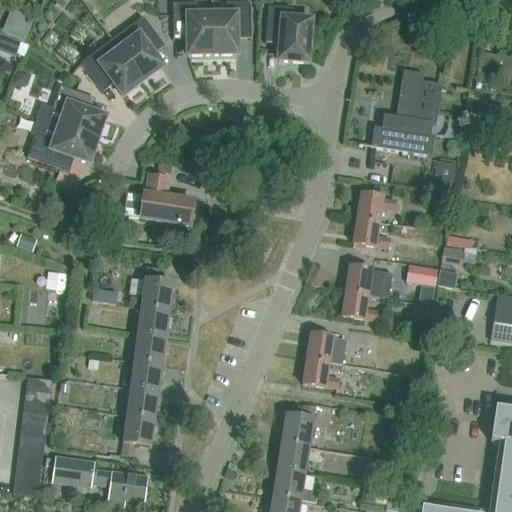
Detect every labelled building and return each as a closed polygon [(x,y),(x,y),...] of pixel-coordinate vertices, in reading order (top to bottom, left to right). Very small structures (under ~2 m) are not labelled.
[(226,17),(211,17),(211,57),(235,57),(235,41),(250,41),(250,4),(225,4),(226,17)] [(211,57),(211,17),(196,17),(196,5),(172,5),(172,41),(187,41),(187,57),(211,57)] [(267,9),(264,45),(279,46),(278,63),(306,65),(310,23),(291,22),(292,11),(267,9)] [(0,36),(22,45),(31,21),(8,12),(0,32),(0,36)] [(111,41),(142,83),(161,69),(152,57),(164,48),(142,18),(111,41)] [(111,41),(99,50),(79,65),(101,94),(113,85),(123,98),(142,83),(111,41)] [(19,47),(11,44),(5,57),(14,60),(19,47)] [(476,75),(511,81),(511,59),(479,54),(476,75)] [(423,77),(402,74),(394,120),(383,118),(383,120),(386,120),(384,131),(373,129),(369,150),(429,160),(433,139),(428,138),(430,127),(435,128),(441,88),(422,85),(423,77)] [(12,87),(25,91),(29,79),(16,75),(12,87)] [(41,107),(36,121),(58,129),(95,142),(103,119),(89,114),(94,100),(59,88),(51,111),(41,107)] [(34,136),(26,159),(68,174),(73,159),(87,165),(95,142),(58,129),(36,121),(31,135),(34,136)] [(471,141),(474,129),(465,127),(463,139),(471,141)] [(455,168),(436,165),(433,183),(429,183),(427,194),(448,197),(450,187),(452,187),(455,168)] [(207,181),(209,183),(209,184),(213,184),(216,181),(217,177),(214,174),(210,174),(207,177),(207,181)] [(154,223),(155,223),(153,235),(170,238),(172,226),(188,229),(192,204),(165,199),(168,181),(147,177),(144,197),(143,197),(140,220),(154,222),(154,223)] [(359,197),(355,223),(377,226),(379,212),(392,214),(394,203),(359,197)] [(377,226),(355,223),(351,246),(385,252),(387,242),(375,240),(377,226)] [(21,236),(16,249),(32,255),(36,242),(21,236)] [(458,268),(460,256),(441,253),(439,265),(458,268)] [(408,268),(405,286),(434,291),(437,273),(408,268)] [(348,271),(344,295),(367,298),(388,302),(392,278),(348,271)] [(140,311),(169,315),(172,288),(155,285),(157,273),(147,272),(146,284),(144,284),(140,311)] [(439,275),(436,289),(454,292),(456,278),(439,275)] [(93,293),(91,304),(115,308),(117,297),(93,293)] [(367,298),(344,295),(340,320),(374,325),(376,315),(364,313),(367,298)] [(490,347),(511,350),(511,303),(496,301),(490,347)] [(428,324),(430,310),(415,307),(412,321),(428,324)] [(140,311),(137,338),(165,342),(169,315),(140,311)] [(137,338),(133,365),(161,369),(165,342),(137,338)] [(309,338),(305,363),(328,366),(340,368),(344,344),(309,338)] [(402,367),(406,348),(385,343),(381,362),(402,367)] [(98,371),(98,364),(88,362),(87,370),(98,371)] [(328,366),(305,363),(302,387),(336,393),(337,382),(326,381),(328,366)] [(133,365),(129,392),(157,395),(161,369),(133,365)] [(24,382),(23,393),(47,395),(48,385),(24,382)] [(129,392),(125,419),(153,422),(157,395),(129,392)] [(47,395),(23,393),(22,403),(46,406),(47,395)] [(22,403),(20,415),(45,417),(46,406),(22,403)] [(285,419),(280,448),(308,452),(309,451),(313,425),(311,424),(313,412),(302,410),(300,422),(285,419)] [(511,511),(511,416),(494,414),(489,447),(503,449),(493,511),(421,511),(420,511),(511,511)] [(43,430),(45,417),(20,415),(19,427),(43,430)] [(149,450),(153,422),(125,419),(120,459),(131,460),(133,448),(149,450)] [(19,427),(18,438),(42,441),(43,430),(19,427)] [(18,438),(16,451),(40,453),(42,441),(18,438)] [(308,452),(280,448),(276,475),(304,479),(306,464),(322,466),(324,453),(309,451),(308,452)] [(16,451),(15,461),(39,464),(40,453),(16,451)] [(15,461),(13,473),(38,476),(39,464),(15,461)] [(145,481),(110,476),(91,474),(92,467),(53,462),(50,486),(88,491),(89,487),(108,489),(106,509),(121,511),(122,502),(141,505),(145,481)] [(411,468),(400,466),(399,471),(392,469),(389,490),(406,493),(411,468)] [(13,473),(12,485),(36,488),(38,476),(13,473)] [(317,495),(302,492),(304,479),(276,475),(271,502),(299,506),(300,505),(315,508),(317,495)] [(36,488),(12,485),(11,496),(35,499),(36,488)] [(390,494),(387,511),(400,511),(403,496),(390,494)] [(298,511),(299,506),(271,502),(269,511),(298,511)]
